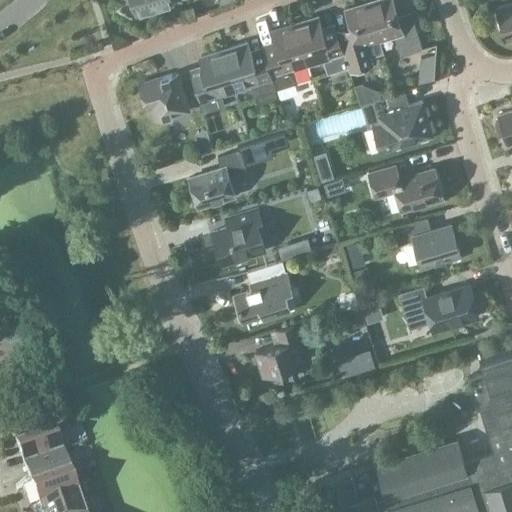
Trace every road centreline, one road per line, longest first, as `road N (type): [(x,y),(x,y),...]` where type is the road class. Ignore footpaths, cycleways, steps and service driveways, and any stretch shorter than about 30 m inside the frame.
road 1 (residential): [(259,511),(163,291),(93,77),(99,66),(264,0)]
road 2 (residential): [(511,281),(469,144),(463,64)]
